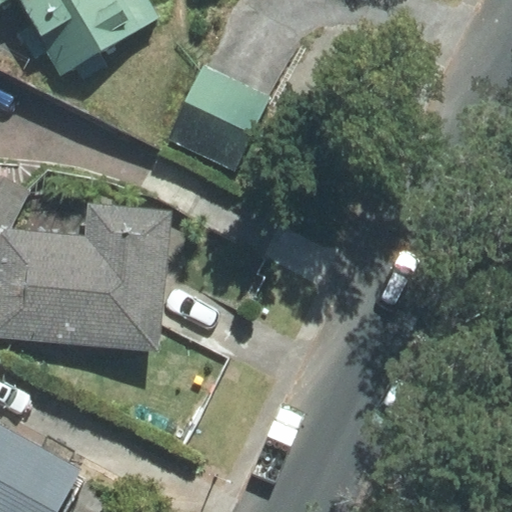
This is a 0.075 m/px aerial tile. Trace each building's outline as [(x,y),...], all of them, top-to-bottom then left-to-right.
[(0,0),(0,9),(16,0),(21,0),(67,79),(163,24),(149,0),(0,0)] [(285,106),(200,67),(165,143),(251,182),(285,106)] [(0,233),(24,189),(0,175),(0,233)] [(0,339),(161,352),(173,209),(92,203),(90,236),(3,229),(0,268),(0,339)] [(53,511),(80,465),(0,420),(0,511),(53,511)]
